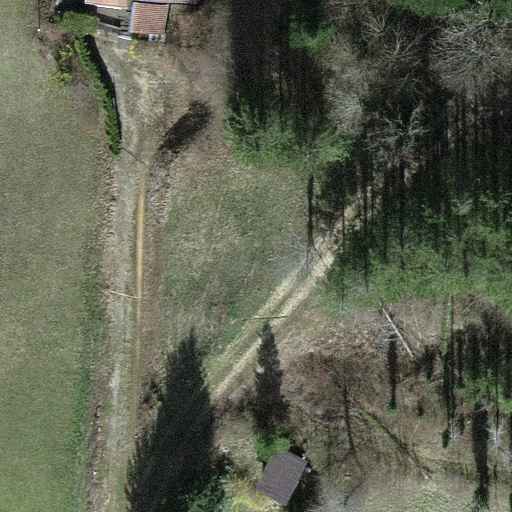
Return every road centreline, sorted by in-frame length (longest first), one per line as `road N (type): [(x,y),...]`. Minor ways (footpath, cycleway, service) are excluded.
road 1 (track): [(143,511),(181,437),(251,357),(384,233),(481,161),(511,151)]
road 2 (track): [(130,511),(125,43)]
